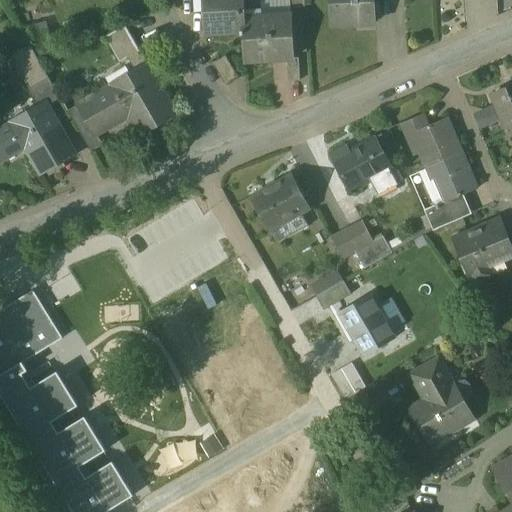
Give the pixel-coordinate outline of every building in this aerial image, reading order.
[(241,0),(204,0),(206,33),(240,31),(241,35),(243,35),(242,12),(243,12),(241,0)] [(304,0),(288,0),(289,9),(305,8),(304,0)] [(330,0),(332,25),(377,22),(375,0),(330,0)] [(291,16),(261,17),(261,11),(243,12),(242,12),(243,35),(245,61),(287,59),(294,58),(291,16)] [(135,72),(77,106),(91,129),(93,128),(124,110),(139,136),(175,115),(124,26),(104,37),(119,63),(127,59),(135,72)] [(31,47),(11,52),(15,59),(15,64),(19,71),(23,73),(32,89),(49,79),(31,47)] [(225,56),(212,63),(224,84),(225,86),(238,78),(225,56)] [(294,58),(287,59),(288,82),(300,81),(298,58),(294,58)] [(32,89),(28,91),(39,110),(46,107),(60,99),(49,79),(32,89)] [(511,87),(491,96),(507,133),(511,130),(511,87)] [(91,129),(77,106),(67,112),(91,153),(103,146),(93,128),(91,129)] [(39,110),(0,131),(0,160),(26,146),(41,173),(73,154),(46,107),(39,110)] [(427,127),(422,115),(401,123),(407,136),(428,128),(427,127)] [(446,118),(427,127),(428,128),(407,136),(422,171),(427,169),(461,154),(456,143),(454,144),(449,130),(450,130),(446,118)] [(373,137),(347,151),(345,146),(329,155),(348,190),(367,179),(387,168),(390,167),(373,137)] [(461,154),(427,169),(433,183),(441,202),(456,196),(456,198),(461,196),(475,189),(470,178),(469,179),(463,165),(465,164),(461,154)] [(387,168),(367,179),(376,196),(396,185),(387,168)] [(290,175),(251,196),(269,230),(308,209),(290,175)] [(433,183),(424,186),(433,206),(441,202),(433,183)] [(433,206),(424,210),(433,231),(470,216),(461,196),(456,198),(456,196),(433,206)] [(499,223),(469,235),(469,234),(453,240),(468,278),(471,276),(474,284),(491,277),(488,269),(489,268),(487,262),(511,251),(511,249),(500,220),(498,221),(499,223)] [(364,221),(350,228),(356,239),(350,242),(355,251),(375,241),(374,239),(364,221)] [(350,228),(326,241),(336,261),(355,251),(350,242),(356,239),(350,228)] [(382,235),(374,239),(375,241),(355,251),(364,270),(392,254),(382,235)] [(339,268),(312,284),(326,308),(353,292),(339,268)] [(393,283),(376,293),(373,288),(352,300),(355,305),(338,315),(344,325),(348,323),(363,348),(383,336),(380,331),(405,316),(397,303),(403,300),(393,283)] [(61,340),(33,294),(0,313),(0,395),(69,511),(109,511),(134,497),(112,461),(85,477),(80,468),(105,453),(85,418),(55,436),(47,422),(73,406),(55,375),(29,390),(20,375),(25,372),(20,364),(61,340)] [(437,361),(411,376),(418,387),(444,373),(437,361)] [(444,373),(418,387),(425,400),(451,385),(444,373)] [(425,400),(408,410),(428,444),(473,418),(453,384),(425,400)] [(511,500),(511,507),(503,511),(498,511),(497,509),(492,511),(511,511),(511,450),(511,451),(511,458),(493,469),(511,500)]
